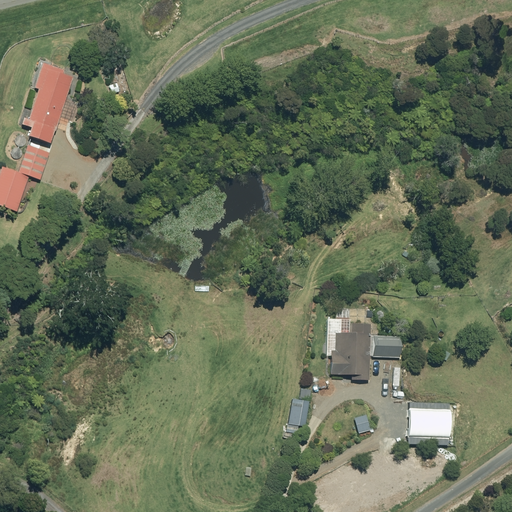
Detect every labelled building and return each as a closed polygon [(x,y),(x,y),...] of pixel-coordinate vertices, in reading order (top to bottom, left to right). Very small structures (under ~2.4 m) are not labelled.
[(23,127),(20,137),(43,144),(48,129),(50,130),(67,78),(57,75),(58,71),(37,64),(29,88),(33,90),(22,120),(18,118),(16,125),(23,127)] [(0,168),(0,208),(10,213),(24,176),(34,180),(44,153),(22,146),(13,173),(0,168)] [(331,374),(352,374),(352,380),(370,381),(371,357),(401,358),(401,337),(371,336),(371,324),(350,324),(350,333),(336,333),(336,350),(332,350),(331,374)] [(304,392),(302,402),(312,403),(313,393),(304,392)] [(297,422),(299,406),(289,405),(286,420),(297,422)] [(301,405),(300,418),(309,419),(311,407),(301,405)] [(353,421),(356,432),(369,429),(367,418),(353,421)]
